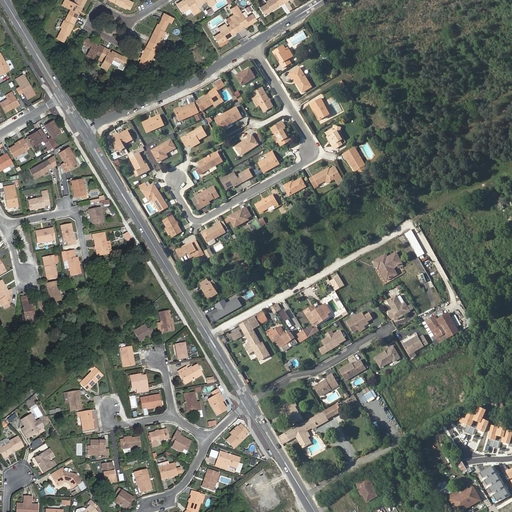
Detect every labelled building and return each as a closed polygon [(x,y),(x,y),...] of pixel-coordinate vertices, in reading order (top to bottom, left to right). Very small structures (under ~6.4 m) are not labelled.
[(70,10),(68,15),(77,19),(79,15),(76,13),(77,10),(81,12),(86,0),(85,0),(78,0),(76,5),(65,0),(62,6),(70,10)] [(109,0),(109,1),(126,10),(126,9),(130,10),(133,4),(126,0),(109,0)] [(187,0),(185,0),(177,5),(181,11),(188,7),(192,13),(198,10),(195,5),(200,2),(199,0),(191,0),(192,0),(189,2),(187,0)] [(267,13),(268,14),(285,3),(282,0),(270,0),(266,3),(267,5),(261,9),(265,15),(267,13)] [(234,24),(239,33),(244,30),(241,26),(244,25),(246,28),(257,21),(253,15),(245,20),(239,9),(233,13),(238,22),(234,24)] [(77,19),(68,15),(65,22),(63,21),(60,28),(61,29),(56,39),(63,43),(67,36),(68,37),(77,19)] [(158,24),(149,42),(157,46),(160,40),(161,40),(165,33),(163,32),(168,22),(162,19),(159,25),(158,24)] [(221,42),(222,43),(239,33),(234,24),(227,29),(227,28),(220,32),(221,34),(214,38),(218,44),(221,42)] [(96,44),(86,39),(82,45),(90,49),(86,56),(93,59),(95,54),(101,57),(105,48),(99,46),(98,48),(95,47),(96,44)] [(157,46),(149,42),(140,60),(141,61),(138,67),(144,70),(149,60),(151,61),(154,54),(154,53),(157,46)] [(275,52),(279,58),(281,57),(284,62),(282,64),(285,68),(292,63),(290,59),(295,56),(290,48),(287,50),(285,46),(275,52)] [(110,51),(105,48),(101,57),(105,59),(101,67),(107,71),(113,60),(116,62),(118,63),(120,64),(119,67),(124,69),(128,60),(124,58),(113,52),(111,55),(108,54),(110,51)] [(0,54),(0,75),(9,70),(0,54)] [(295,78),(296,80),(297,82),(304,92),(313,87),(301,68),(290,75),(293,79),(295,78)] [(241,75),(240,74),(237,76),(243,86),(256,78),(251,69),(245,72),(241,75)] [(16,79),(26,95),(34,91),(24,75),(16,79)] [(224,81),(217,85),(218,87),(217,88),(219,91),(227,87),(225,83),(224,81)] [(208,94),(196,101),(202,111),(214,103),(223,98),(219,91),(217,88),(213,90),(214,91),(208,94)] [(254,93),(265,111),(274,106),(263,88),(254,93)] [(34,91),(26,95),(28,99),(36,94),(34,91)] [(13,106),(18,103),(12,92),(6,95),(8,99),(1,103),(6,112),(13,107),(13,106)] [(223,98),(214,103),(216,107),(225,101),(223,98)] [(311,105),(316,112),(317,111),(322,120),(332,114),(322,98),(311,105)] [(182,108),(176,111),(180,121),(194,115),(193,114),(199,111),(195,104),(190,106),(189,105),(182,108)] [(238,107),(218,118),(223,127),(232,122),(233,123),(243,117),(238,107)] [(198,122),(204,118),(201,113),(195,117),(198,122)] [(152,119),(150,119),(143,123),(148,133),(164,125),(160,115),(152,119)] [(223,127),(218,118),(216,119),(222,129),(233,123),(232,122),(223,127)] [(45,125),(52,138),(61,133),(53,120),(45,125)] [(272,128),(276,134),(280,141),(282,145),(292,140),(289,135),(285,127),(286,127),(287,126),(284,122),(272,128)] [(329,136),(331,140),(332,140),(333,140),(336,149),(344,144),(342,141),(344,139),(341,133),(342,127),(336,126),(335,128),(328,132),(330,136),(329,136)] [(192,146),(200,142),(199,140),(199,139),(200,138),(201,139),(208,135),(203,127),(183,138),(187,147),(191,144),(192,146)] [(48,140),(42,130),(39,132),(38,131),(27,137),(33,146),(43,140),(44,142),(48,140)] [(115,140),(114,138),(110,141),(116,151),(124,146),(123,144),(133,139),(128,131),(120,135),(118,136),(119,137),(115,140)] [(245,142),(244,141),(237,146),(243,155),(260,144),(253,134),(249,136),(250,138),(247,140),(247,141),(245,142)] [(28,146),(24,138),(20,140),(21,141),(16,145),(9,148),(15,157),(26,151),(24,147),(28,146)] [(165,154),(167,153),(176,148),(172,139),(152,150),(159,161),(167,157),(165,154)] [(72,156),(73,155),(68,147),(59,153),(65,163),(62,165),(66,172),(69,170),(68,168),(76,164),(73,158),(72,156)] [(140,154),(139,153),(145,150),(143,147),(136,150),(138,154),(130,157),(131,159),(140,154)] [(349,157),(353,165),(356,170),(366,164),(356,147),(344,154),(347,158),(349,157)] [(274,155),(276,154),(274,151),(267,155),(268,158),(260,163),(265,172),(272,168),(272,167),(278,163),(274,155)] [(197,170),(200,175),(205,172),(224,161),(218,152),(199,163),(202,168),(197,170)] [(0,170),(13,163),(7,153),(2,155),(3,157),(0,158),(0,170)] [(140,154),(131,159),(137,171),(135,172),(137,177),(147,172),(144,167),(146,166),(145,165),(140,154)] [(281,164),(276,154),(274,155),(278,163),(272,167),(272,168),(281,164)] [(52,167),(48,159),(30,170),(35,178),(48,171),(48,170),(52,167)] [(330,168),(314,177),(319,185),(327,181),(328,184),(337,179),(338,182),(344,179),(337,167),(332,169),(330,168)] [(236,173),(222,180),(227,189),(234,186),(239,183),(240,184),(250,179),(246,173),(238,177),(236,173)] [(319,185),(314,177),(311,179),(316,188),(320,186),(319,185)] [(82,178),(71,180),(74,196),(85,194),(82,178)] [(284,186),(290,196),(307,187),(302,178),(293,184),(292,182),(284,186)] [(141,186),(144,191),(150,187),(147,182),(141,186)] [(153,199),(161,212),(169,208),(155,184),(144,191),(148,199),(152,197),(153,199)] [(5,193),(6,200),(7,200),(9,207),(18,206),(14,185),(5,187),(6,193),(5,193)] [(194,199),(197,205),(201,203),(203,207),(207,205),(206,203),(210,201),(215,198),(220,196),(215,187),(201,195),(202,197),(199,199),(198,197),(194,199)] [(44,204),(49,203),(47,191),(42,191),(43,197),(28,200),(30,210),(44,207),(44,206),(44,204)] [(274,195),(270,197),(274,205),(269,209),(271,212),(281,206),(274,195)] [(274,205),(270,197),(257,204),(262,213),(269,209),(274,205)] [(89,210),(92,225),(103,223),(100,207),(89,210)] [(245,211),(243,209),(235,213),(236,214),(234,215),(233,214),(229,217),(235,227),(243,223),(242,221),(248,218),(252,216),(248,209),(245,211)] [(168,228),(171,234),(173,237),(183,231),(178,224),(177,222),(174,216),(164,221),(168,228)] [(209,230),(203,233),(208,242),(226,232),(221,222),(215,225),(216,226),(209,230)] [(61,226),(64,242),(67,242),(68,246),(75,244),(71,224),(61,226)] [(49,231),(36,233),(38,243),(55,240),(52,228),(48,229),(49,231)] [(108,253),(106,242),(104,233),(93,235),(97,256),(108,253)] [(186,248),(185,246),(177,250),(182,258),(189,254),(191,258),(195,256),(197,260),(205,255),(196,240),(187,245),(188,246),(186,248)] [(239,249),(228,256),(237,271),(242,268),(246,274),(253,270),(248,264),(252,262),(240,243),(237,245),(239,249)] [(397,264),(398,266),(402,263),(396,253),(388,257),(386,254),(375,261),(379,268),(380,267),(387,280),(397,274),(394,268),(393,266),(397,264)] [(75,258),(74,254),(66,255),(67,260),(70,275),(80,273),(77,258),(75,258)] [(45,268),(47,280),(52,279),(57,278),(54,263),(53,256),(44,258),(46,267),(45,268)] [(339,276),(330,281),(336,291),(345,286),(339,276)] [(2,299),(7,296),(12,293),(10,290),(7,291),(2,280),(0,281),(0,299),(0,300),(2,299)] [(202,287),(209,299),(217,294),(210,282),(209,283),(207,280),(201,284),(203,287),(202,287)] [(49,287),(50,294),(52,302),(61,300),(58,282),(46,284),(47,287),(49,287)] [(397,295),(389,300),(392,306),(394,305),(395,307),(394,309),(391,310),(396,319),(411,310),(410,309),(409,306),(406,301),(405,302),(402,304),(398,296),(397,295)] [(225,300),(217,305),(221,312),(214,316),(217,320),(242,306),(238,298),(227,304),(225,300)] [(31,301),(22,303),(24,315),(22,316),(23,320),(25,320),(33,319),(32,311),(33,311),(31,301)] [(278,303),(270,306),(273,313),(281,310),(278,303)] [(320,323),(328,317),(327,315),(330,313),(325,306),(316,311),(314,313),(311,309),(305,312),(313,324),(318,321),(320,323)] [(35,321),(33,311),(32,311),(33,319),(25,320),(25,323),(35,321)] [(172,327),(170,319),(169,311),(159,313),(161,323),(157,324),(158,331),(162,331),(162,329),(172,327)] [(263,312),(256,316),(256,318),(260,324),(261,325),(268,320),(266,318),(261,321),(259,318),(265,315),(263,312)] [(358,329),(364,325),(365,321),(368,320),(363,312),(347,321),(353,331),(358,329)] [(437,316),(427,321),(430,325),(439,319),(437,316)] [(260,324),(256,318),(252,320),(256,327),(260,324)] [(172,319),(170,319),(172,327),(162,329),(162,331),(162,332),(174,330),(172,319)] [(430,325),(439,339),(447,333),(443,326),(439,319),(430,325)] [(248,321),(241,325),(251,343),(254,348),(261,344),(248,321)] [(424,324),(437,345),(442,343),(439,339),(430,325),(427,321),(424,324)] [(439,339),(442,343),(455,335),(447,323),(443,326),(447,333),(439,339)] [(134,331),(139,340),(145,337),(145,339),(150,336),(151,337),(154,335),(151,328),(147,330),(144,325),(134,331)] [(237,327),(228,331),(233,340),(242,336),(237,327)] [(269,337),(272,343),(274,342),(276,340),(277,340),(286,335),(281,327),(272,332),(273,335),(271,337),(270,336),(269,337)] [(311,327),(303,331),(307,338),(315,334),(312,330),(311,327)] [(325,345),(320,349),(322,354),(337,345),(336,343),(336,342),(339,343),(342,341),(342,340),(345,338),(340,330),(333,334),(328,337),(322,340),(325,345)] [(307,338),(303,331),(298,334),(302,341),(303,341),(307,338)] [(277,340),(276,340),(280,347),(288,342),(291,347),(297,344),(290,332),(289,333),(286,335),(277,340)] [(418,335),(403,344),(410,355),(429,343),(424,335),(420,337),(418,335)] [(185,343),(177,344),(178,355),(177,355),(177,359),(187,358),(185,343)] [(263,343),(261,344),(254,348),(254,349),(260,360),(269,355),(263,343)] [(390,350),(387,352),(387,353),(386,354),(385,353),(376,358),(381,368),(393,361),(396,361),(399,359),(400,356),(394,346),(389,348),(390,350)] [(120,349),(123,367),(128,366),(134,365),(131,347),(120,349)] [(354,377),(364,371),(362,368),(365,366),(362,360),(353,365),(351,366),(350,364),(340,370),(345,379),(353,375),(354,377)] [(178,372),(179,374),(180,374),(185,382),(192,378),(193,379),(202,374),(196,364),(187,370),(186,367),(178,372)] [(79,384),(86,390),(89,387),(90,388),(96,383),(95,382),(102,375),(95,368),(92,372),(79,384)] [(138,388),(139,394),(149,392),(146,375),(142,376),(141,374),(131,376),(133,388),(138,388)] [(180,374),(179,374),(185,384),(193,379),(192,378),(185,382),(180,374)] [(320,397),(339,386),(332,375),(328,377),(329,379),(314,387),(320,397)] [(214,396),(212,398),(213,401),(210,403),(217,415),(226,409),(222,402),(223,401),(219,393),(220,393),(218,389),(212,393),(214,396)] [(71,412),(82,410),(79,391),(68,393),(71,412)] [(184,395),(186,405),(187,404),(188,410),(197,409),(197,410),(201,410),(199,402),(196,403),(194,393),(184,395)] [(140,398),(142,408),(156,406),(157,407),(161,406),(159,395),(140,398)] [(294,401),(285,406),(287,411),(286,412),(293,423),(301,418),(295,407),(296,406),(294,401)] [(328,419),(341,411),(337,405),(324,412),(328,419)] [(487,410),(478,406),(474,415),(469,413),(466,419),(462,417),(460,421),(471,426),(474,420),(480,423),(477,429),(485,433),(490,421),(483,418),(487,410)] [(80,417),(83,431),(93,429),(90,411),(77,413),(78,417),(80,417)] [(324,412),(308,422),(312,428),(328,419),(324,412)] [(30,433),(32,436),(41,430),(32,416),(23,422),(27,429),(24,431),(27,435),(30,433)] [(499,428),(492,426),(489,438),(496,440),(497,435),(503,437),(501,442),(510,445),(511,439),(511,430),(507,429),(509,422),(502,420),(499,428)] [(308,421),(293,430),(287,433),(288,435),(281,439),(284,444),(297,437),(303,448),(310,444),(307,438),(304,433),(307,431),(312,428),(308,422),(308,421)] [(235,432),(232,435),(227,440),(234,448),(243,439),(241,437),(244,433),(245,434),(247,433),(242,427),(243,426),(241,425),(238,428),(237,427),(233,430),(235,432)] [(466,436),(469,434),(464,425),(460,427),(466,436)] [(166,429),(149,433),(152,442),(164,438),(165,439),(169,438),(166,429)] [(181,433),(176,431),(172,439),(175,441),(172,447),(181,452),(183,448),(186,450),(190,443),(183,439),(184,438),(180,436),(181,433)] [(9,455),(25,446),(19,437),(10,441),(12,443),(1,449),(6,459),(10,456),(9,455)] [(131,438),(124,439),(120,440),(121,449),(140,446),(139,437),(131,438)] [(34,449),(43,445),(41,439),(31,443),(34,449)] [(105,441),(99,441),(91,441),(90,446),(87,446),(87,451),(97,451),(97,455),(105,455),(105,449),(105,441)] [(54,467),(52,463),(49,460),(55,456),(51,449),(36,458),(45,473),(54,467)] [(210,456),(217,459),(219,452),(212,450),(210,456)] [(228,456),(229,454),(220,451),(217,462),(218,462),(221,454),(228,456)] [(239,458),(229,454),(228,456),(221,454),(218,462),(217,462),(215,466),(226,469),(227,465),(236,468),(238,463),(239,458)] [(455,461),(462,474),(467,471),(460,458),(455,461)] [(113,470),(113,468),(112,463),(101,464),(105,483),(117,481),(116,477),(114,478),(113,470)] [(165,477),(177,474),(174,463),(158,467),(162,479),(165,478),(165,477)] [(491,465),(480,472),(483,478),(488,476),(489,477),(493,475),(492,473),(495,472),(491,465)] [(56,478),(54,479),(59,486),(65,482),(65,480),(69,482),(73,488),(82,482),(77,475),(66,472),(64,468),(54,474),(56,478)] [(137,477),(139,485),(141,492),(152,489),(147,470),(134,473),(135,477),(137,477)] [(206,479),(203,487),(213,491),(219,474),(207,470),(204,479),(206,479)] [(496,473),(485,480),(488,486),(493,483),(494,485),(498,482),(497,481),(500,479),(496,473)] [(372,487),(368,481),(366,478),(356,484),(367,502),(377,496),(372,487)] [(444,495),(451,492),(445,481),(439,484),(444,495)] [(501,481),(489,488),(493,494),(497,491),(498,493),(502,490),(502,489),(504,487),(501,481)] [(474,487),(451,499),(458,511),(460,511),(463,510),(463,509),(468,506),(468,507),(481,500),(474,487)] [(128,501),(131,496),(119,489),(114,496),(117,498),(114,502),(124,508),(129,501),(128,501)] [(505,489),(494,496),(497,502),(502,499),(503,501),(507,498),(506,497),(509,495),(505,489)] [(190,495),(191,495),(186,509),(195,511),(196,511),(200,502),(203,495),(192,491),(190,495)] [(18,511),(40,511),(40,504),(34,504),(34,505),(32,505),(32,503),(34,501),(34,497),(26,496),(26,501),(27,502),(27,505),(25,505),(25,504),(19,503),(18,511)] [(133,498),(131,496),(128,501),(129,501),(124,508),(126,509),(133,498)]
